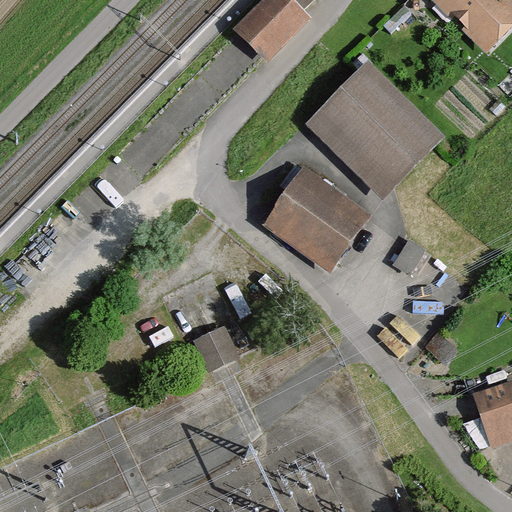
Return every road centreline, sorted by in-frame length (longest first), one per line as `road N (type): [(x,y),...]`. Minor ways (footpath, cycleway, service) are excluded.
road 1 (unclassified): [(335,0),(223,123),(212,146),(211,186),(228,212),(360,337),(467,478),(506,511)]
road 2 (unclassified): [(0,125),(123,0)]
